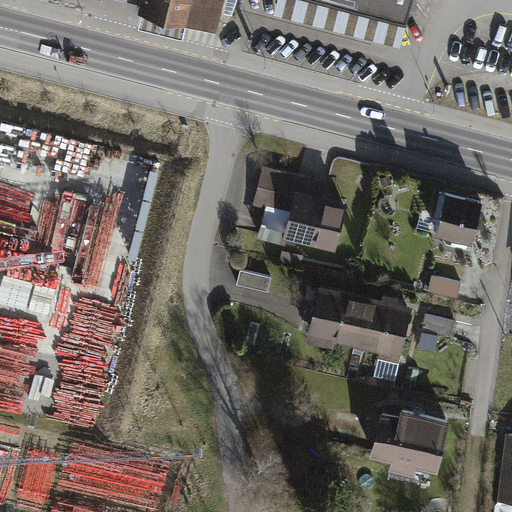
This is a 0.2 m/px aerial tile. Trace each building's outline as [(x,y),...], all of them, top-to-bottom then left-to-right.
[(216,26),(222,0),(144,0),(142,8),(143,8),(188,19),(216,26)] [(277,0),(275,10),(400,43),(406,21),(324,0),(277,0)] [(324,0),(406,21),(411,0),(324,0)] [(183,37),(188,19),(143,8),(139,26),(183,37)] [(287,232),(335,244),(345,205),(312,197),(316,181),(265,168),(257,200),(267,203),(259,234),(285,240),(287,232)] [(482,202),(447,192),(436,231),(471,241),(482,202)] [(302,257),(284,253),(281,268),(299,272),(302,257)] [(272,276),(241,268),(237,283),(268,290),(272,276)] [(462,281),(433,274),(430,289),(458,296),(462,281)] [(366,299),(321,288),(311,328),(357,339),(366,299)] [(366,299),(357,339),(400,350),(409,309),(366,299)] [(455,320),(426,313),(423,330),(451,337),(455,320)] [(438,335),(423,332),(420,346),(435,349),(438,335)] [(398,414),(381,409),(370,452),(391,458),(388,467),(420,475),(422,466),(435,470),(448,421),(400,408),(398,414)] [(511,435),(510,435),(502,497),(511,498),(511,435)]
